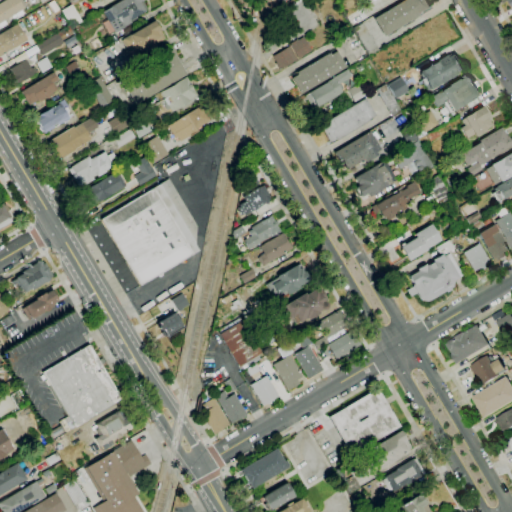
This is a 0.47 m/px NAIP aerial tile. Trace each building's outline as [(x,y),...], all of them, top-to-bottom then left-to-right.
[(0,22),(0,2),(3,0),(17,0),(23,9),(0,22)] [(114,32),(101,12),(121,0),(141,0),(146,8),(143,10),(144,11),(136,17),(136,18),(130,22),(131,22),(122,28),(122,27),(114,32)] [(383,36),(373,18),(403,0),(426,0),(431,7),(383,36)] [(71,28),(60,11),(70,4),(81,22),(71,28)] [(132,60),(123,45),(124,44),(122,39),(128,35),(153,20),(157,27),(157,26),(164,39),(153,45),(154,47),(132,60)] [(367,55),(351,29),(362,22),(377,49),(367,55)] [(0,55),(0,33),(16,24),(26,40),(0,55)] [(41,54),(36,45),(61,30),(64,35),(59,37),(62,42),(41,54)] [(296,59),(289,46),(290,45),(289,44),(296,40),(296,41),(302,37),(310,51),(296,59)] [(278,70),(276,67),(278,65),(272,56),(289,46),(296,59),(278,70)] [(133,105),(119,81),(170,50),(185,74),(133,105)] [(300,94),(291,78),(296,75),(295,72),(328,52),(330,54),(335,51),(345,67),(300,94)] [(429,91),(425,84),(423,85),(420,80),(423,78),(418,71),(445,55),(447,57),(453,54),(454,55),(456,55),(459,62),(458,62),(463,70),(429,91)] [(41,73),(35,63),(45,57),(51,67),(41,73)] [(13,87),(6,76),(11,72),(9,69),(25,59),(31,69),(33,67),(36,72),(13,87)] [(311,108),(304,96),(306,95),(306,93),(325,82),(331,79),(331,78),(346,69),(350,76),(339,83),(342,88),(339,90),(341,93),(333,98),(333,97),(315,108),(314,106),(311,108)] [(28,106),(20,92),(52,72),(57,80),(53,83),(57,89),(51,93),(52,95),(46,99),(45,96),(35,102),(35,101),(28,106)] [(448,113),(442,103),(435,107),(430,97),(436,93),(437,93),(441,91),(441,90),(448,86),(448,85),(458,79),(458,80),(466,75),(467,77),(471,78),(472,81),(471,83),(472,82),(479,93),(476,94),(476,96),(469,100),(470,101),(453,111),(452,110),(448,113)] [(170,112),(166,105),(162,99),(163,99),(159,92),(185,76),(195,93),(194,94),(195,96),(188,100),(188,101),(170,112)] [(100,107),(87,85),(99,77),(113,100),(100,107)] [(394,99),(386,86),(400,78),(408,92),(394,99)] [(353,102),(346,90),(358,83),(365,95),(353,102)] [(389,113),(375,90),(384,85),(398,108),(389,113)] [(328,143),(318,126),(364,98),(374,115),(368,119),(368,121),(332,142),(332,141),(328,143)] [(43,134),(34,119),(39,115),(38,114),(50,107),(51,108),(59,104),(68,119),(43,134)] [(179,140),(177,136),(174,137),(167,126),(179,120),(178,118),(198,106),(207,121),(196,128),(197,131),(189,136),(188,135),(179,140)] [(475,137),(472,131),(464,135),(460,128),(464,126),(461,120),(464,118),(463,117),(481,107),(483,110),(484,109),(485,110),(487,113),(486,115),(492,125),(484,129),(485,131),(475,137)] [(415,135),(408,124),(416,120),(415,119),(429,110),(437,125),(423,133),(422,131),(415,135)] [(114,134),(106,122),(121,113),(128,125),(114,134)] [(138,139),(128,124),(140,116),(150,131),(138,139)] [(57,159),(51,149),(50,150),(46,143),(49,141),(49,140),(71,127),(72,128),(80,123),(80,124),(91,117),(97,127),(88,132),(89,134),(87,135),(90,139),(84,142),(86,145),(75,151),(74,150),(60,158),(59,157),(57,159)] [(405,144),(398,132),(409,126),(416,137),(405,144)] [(470,176),(466,169),(475,163),(474,161),(464,166),(458,155),(474,145),(473,143),(500,127),(506,136),(511,145),(478,165),(481,169),(470,176)] [(117,147),(112,139),(128,129),(133,138),(117,147)] [(429,142),(426,135),(435,130),(439,136),(429,142)] [(345,170),(340,161),(338,162),(332,152),(369,131),(380,149),(375,152),(377,155),(365,162),(363,159),(345,170)] [(153,163),(142,144),(156,136),(168,155),(153,163)] [(419,174),(418,172),(417,172),(415,168),(416,168),(414,166),(411,162),(412,162),(411,162),(398,170),(390,157),(402,150),(402,149),(417,140),(432,167),(419,174)] [(79,188),(67,169),(70,168),(69,167),(87,156),(89,160),(94,157),(103,151),(106,156),(112,153),(116,160),(111,164),(112,166),(105,171),(105,172),(97,177),(95,175),(92,177),(93,179),(79,188)] [(493,185),(484,169),(490,165),(511,151),(511,175),(500,182),(499,181),(493,185)] [(138,185),(133,177),(140,173),(133,162),(143,156),(155,176),(138,185)] [(369,197),(367,193),(360,197),(354,187),(358,186),(353,178),(379,162),(379,163),(383,160),(395,179),(390,182),(391,184),(369,197)] [(88,207),(80,194),(88,188),(115,171),(124,186),(98,203),(97,202),(88,207)] [(439,204),(426,181),(437,174),(451,197),(439,204)] [(247,190),(242,182),(253,176),(257,184),(247,190)] [(496,202),(491,194),(494,192),(492,189),(495,188),(494,187),(511,176),(511,193),(502,199),(496,202)] [(193,244),(197,251),(139,285),(100,219),(167,179),(196,227),(193,244)] [(387,221),(384,216),(380,218),(376,211),(373,212),(370,207),(373,205),(385,199),(383,197),(390,193),(391,196),(397,192),(396,190),(398,189),(400,191),(405,188),(404,185),(407,183),(408,185),(412,182),(419,193),(402,203),(405,208),(400,211),(400,210),(391,215),(393,217),(387,221)] [(240,215),(237,211),(238,211),(237,209),(239,208),(237,205),(244,201),(241,197),(258,186),(259,187),(262,186),(269,198),(267,199),(265,205),(263,204),(244,215),(243,214),(240,215)] [(468,222),(460,209),(477,199),(485,212),(468,222)] [(0,203),(1,205),(3,204),(5,207),(5,208),(6,209),(7,209),(13,220),(0,227),(0,203)] [(511,251),(494,221),(508,212),(511,218),(511,251)] [(248,249),(243,240),(250,236),(247,231),(251,229),(250,228),(270,215),(274,222),(275,221),(277,224),(275,225),(279,231),(269,238),(268,236),(248,249)] [(472,229),(470,225),(478,221),(480,224),(472,229)] [(407,261),(398,247),(400,246),(399,245),(401,243),(402,245),(414,237),(413,234),(429,224),(439,240),(425,249),(425,250),(407,261)] [(498,261),(497,258),(492,261),(485,248),(480,241),(481,241),(477,234),(492,224),(496,231),(497,231),(509,250),(504,253),(506,256),(498,261)] [(261,265),(257,258),(259,257),(258,256),(262,254),(258,247),(281,233),(287,243),(288,243),(292,248),(263,265),(261,265)] [(427,301),(425,301),(424,301),(423,301),(421,300),(420,299),(419,298),(418,296),(416,293),(410,297),(406,290),(413,286),(407,276),(417,271),(416,269),(424,264),(425,266),(432,261),(431,260),(439,255),(435,247),(448,240),(453,249),(447,253),(461,275),(458,277),(458,278),(453,281),(452,287),(427,301)] [(473,272),(462,253),(477,243),(489,262),(483,265),(485,267),(480,270),(479,268),(473,272)] [(21,293),(15,283),(12,285),(10,282),(13,280),(12,279),(21,274),(20,273),(26,269),(25,268),(34,263),(35,261),(41,262),(41,265),(44,263),(52,276),(48,278),(49,280),(45,282),(39,285),(39,286),(35,288),(31,290),(30,289),(24,292),(23,291),(21,293)] [(258,307),(255,301),(257,299),(256,297),(267,290),(264,285),(276,278),(275,277),(284,271),(285,271),(295,265),(295,266),(299,264),(302,269),(301,269),(307,279),(296,286),(297,288),(286,295),(285,293),(273,301),(272,299),(261,306),(261,305),(258,307)] [(243,284),(238,276),(250,269),(255,277),(243,284)] [(319,310),(317,311),(318,313),(306,320),(305,318),(297,323),(297,322),(293,324),(290,319),(284,322),(277,310),(282,307),(281,306),(292,300),(303,293),(304,294),(315,288),(316,290),(320,288),(324,296),(326,299),(322,302),(323,302),(324,303),(325,305),(325,306),(325,308),(324,309),(322,310),(321,310),(319,310)] [(29,319),(22,308),(35,300),(34,298),(43,292),(44,293),(50,290),(56,300),(53,301),(55,304),(50,307),(50,306),(49,307),(49,308),(49,309),(49,310),(48,310),(47,311),(46,311),(45,311),(44,311),(43,310),(29,319)] [(178,311),(178,310),(177,311),(170,301),(181,294),(188,304),(181,308),(182,309),(178,311)] [(224,304),(221,299),(227,295),(230,301),(224,304)] [(325,339),(316,323),(338,310),(340,314),(342,313),(346,320),(345,321),(347,326),(325,339)] [(165,337),(161,331),(158,330),(157,327),(157,325),(155,322),(158,321),(158,322),(173,312),(176,317),(177,315),(180,320),(178,321),(181,327),(165,337)] [(511,336),(508,339),(503,330),(501,331),(496,321),(509,314),(511,318),(511,336)] [(237,367),(218,334),(241,321),(260,353),(237,367)] [(254,337),(251,331),(264,325),(267,331),(254,337)] [(455,364),(450,355),(452,354),(450,350),(449,351),(445,344),(453,339),(452,338),(463,332),(464,333),(477,325),(489,345),(455,364)] [(302,348),(294,335),(304,329),(311,343),(302,348)] [(335,360),(326,345),(350,331),(355,340),(356,339),(360,345),(335,360)] [(316,350),(312,343),(323,336),(327,343),(316,350)] [(60,425),(58,421),(67,416),(41,372),(88,344),(97,360),(100,364),(121,399),(74,427),(65,433),(64,432),(60,425)] [(307,345),(322,370),(307,379),(293,354),(307,345)] [(287,390),(271,364),(288,354),(301,377),(296,379),(299,384),(287,390)] [(481,386),(469,366),(487,355),(489,358),(491,356),(495,362),(499,359),(506,371),(481,386)] [(249,376),(245,369),(255,363),(259,371),(249,376)] [(262,406),(255,394),(254,395),(251,390),(252,389),(249,385),(265,375),(270,385),(271,384),(275,390),(274,390),(278,397),(272,400),(273,401),(267,405),(266,404),(262,406)] [(511,400),(483,418),(471,397),(506,377),(511,387),(511,400)] [(229,392),(223,382),(229,379),(235,389),(229,392)] [(350,455),(327,418),(375,388),(398,426),(350,455)] [(17,409),(9,395),(19,390),(27,404),(17,409)] [(230,424),(214,396),(223,391),(227,397),(233,393),(247,415),(241,419),(241,417),(230,424)] [(213,434),(201,413),(204,411),(201,405),(203,403),(212,397),(228,424),(220,429),(220,430),(213,434)] [(19,423),(13,415),(25,407),(30,416),(19,423)] [(511,431),(504,436),(497,424),(496,425),(494,421),(495,420),(494,419),(511,409),(511,431)] [(102,451),(99,446),(98,447),(93,439),(100,435),(95,424),(117,411),(122,420),(124,419),(125,422),(128,420),(130,425),(128,426),(129,428),(120,434),(121,436),(115,439),(114,437),(110,440),(113,445),(102,451)] [(64,432),(51,440),(47,433),(60,425),(64,432)] [(0,430),(2,429),(7,437),(6,437),(10,444),(9,445),(10,447),(13,445),(15,450),(12,452),(11,451),(10,452),(9,451),(4,454),(0,456),(0,430)] [(378,468),(367,450),(399,431),(404,439),(409,448),(406,450),(407,451),(378,468)] [(94,511),(92,508),(102,502),(82,468),(130,440),(140,457),(144,454),(150,464),(127,477),(137,493),(132,496),(141,511),(94,511)] [(250,489),(247,484),(246,484),(241,476),(242,475),(239,469),(275,448),(282,461),(284,460),(287,465),(286,466),(286,467),(250,489)] [(48,466),(44,459),(55,453),(59,460),(48,466)] [(393,493),(391,490),(388,492),(381,480),(384,478),(383,477),(395,470),(394,469),(411,459),(412,460),(414,458),(422,471),(419,472),(421,476),(393,493)] [(0,494),(0,472),(16,463),(26,479),(0,494)] [(349,495),(341,482),(351,475),(360,488),(349,495)] [(77,511),(62,486),(73,479),(88,505),(77,511)] [(16,511),(1,511),(0,509),(0,502),(34,481),(43,496),(16,511)] [(268,511),(268,510),(267,510),(260,498),(261,498),(261,497),(285,483),(293,496),(268,511)] [(21,511),(53,493),(63,510),(60,511),(21,511)] [(388,511),(418,494),(424,504),(425,503),(431,511),(388,511)] [(276,511),(278,511),(286,507),(285,505),(290,502),(291,504),(301,498),(308,511),(276,511)]
